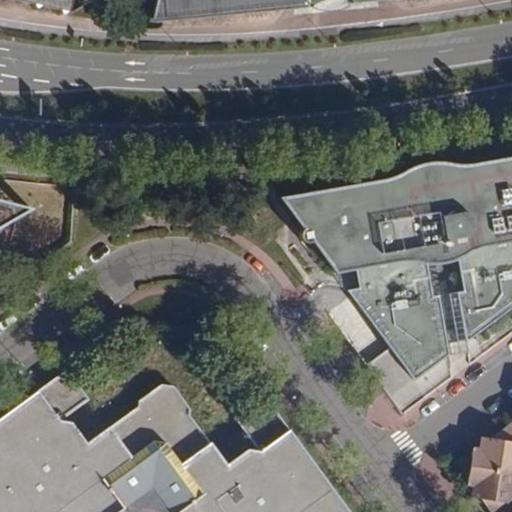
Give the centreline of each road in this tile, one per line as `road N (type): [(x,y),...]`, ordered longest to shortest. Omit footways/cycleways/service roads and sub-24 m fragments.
road 1 (secondary): [(0,131),(104,146),(276,139),(511,101)]
road 2 (residential): [(380,467),(249,289),(212,260),(142,259),(0,360)]
road 3 (secondary): [(511,38),(304,69),(176,75),(78,68)]
road 4 (residential): [(380,467),(511,371)]
